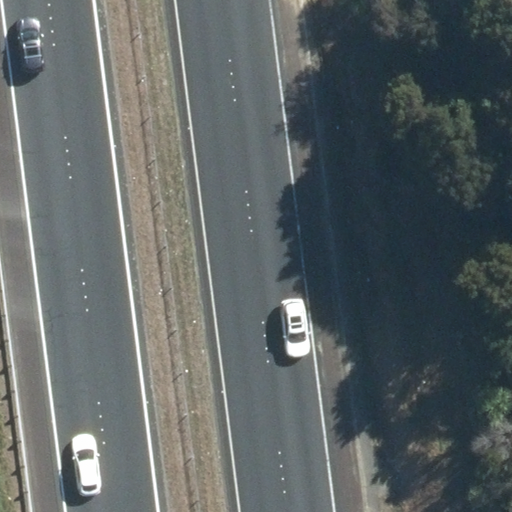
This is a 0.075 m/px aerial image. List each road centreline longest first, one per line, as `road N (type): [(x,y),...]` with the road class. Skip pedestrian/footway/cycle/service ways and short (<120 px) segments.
road 1 (motorway): [(223,0),(288,511)]
road 2 (motorway): [(114,511),(49,0)]
